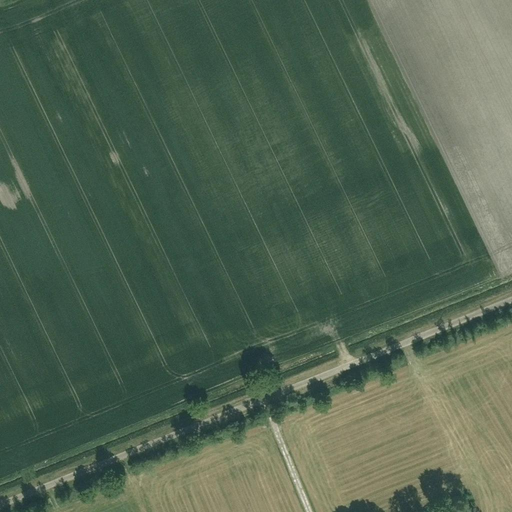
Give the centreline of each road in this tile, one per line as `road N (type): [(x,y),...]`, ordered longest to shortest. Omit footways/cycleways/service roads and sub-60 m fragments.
road 1 (residential): [(511,295),(0,500)]
road 2 (track): [(257,397),(309,511)]
